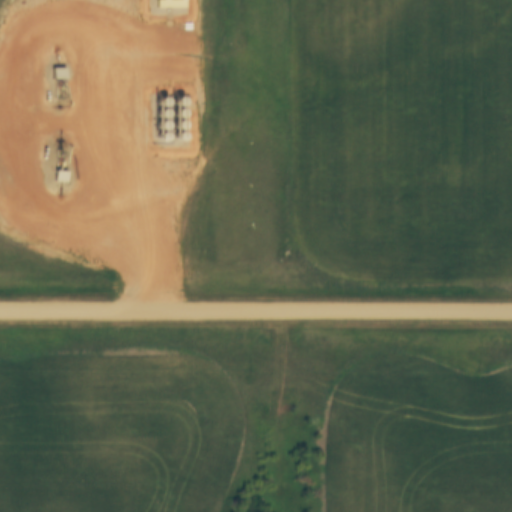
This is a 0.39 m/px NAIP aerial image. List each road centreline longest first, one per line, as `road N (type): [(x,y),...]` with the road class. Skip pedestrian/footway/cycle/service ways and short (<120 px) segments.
road 1 (residential): [(0,307),(511,308)]
road 2 (track): [(275,308),(267,367),(231,403),(209,463),(210,511)]
